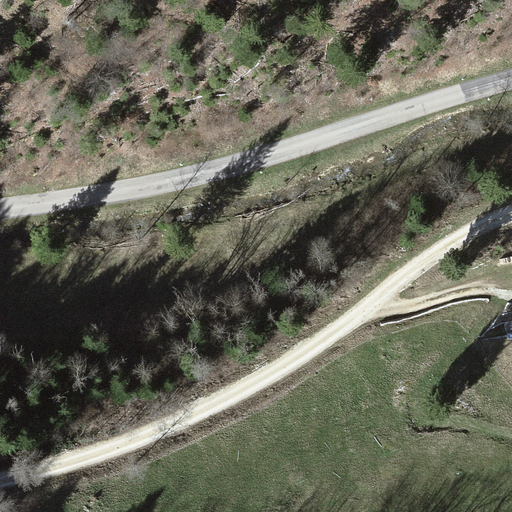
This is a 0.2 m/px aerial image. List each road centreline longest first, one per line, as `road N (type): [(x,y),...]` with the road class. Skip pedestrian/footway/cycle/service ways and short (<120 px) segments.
road 1 (track): [(0,477),(85,464),(222,403),(472,224),(511,214)]
road 2 (tertiary): [(511,80),(204,174),(0,207)]
